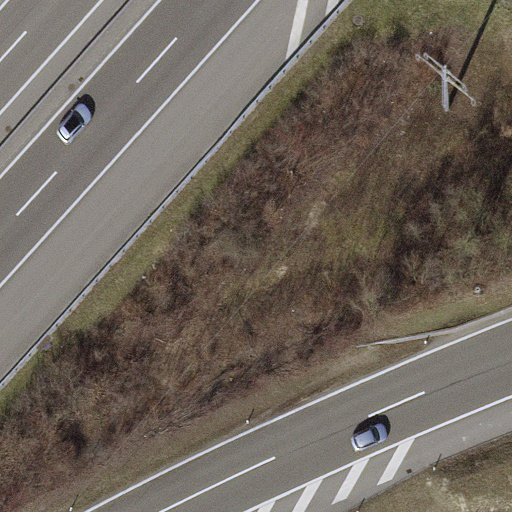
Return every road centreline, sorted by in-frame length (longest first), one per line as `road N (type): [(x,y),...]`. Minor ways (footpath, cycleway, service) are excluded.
road 1 (motorway): [(164,511),(511,357)]
road 2 (motorway): [(0,235),(212,0)]
